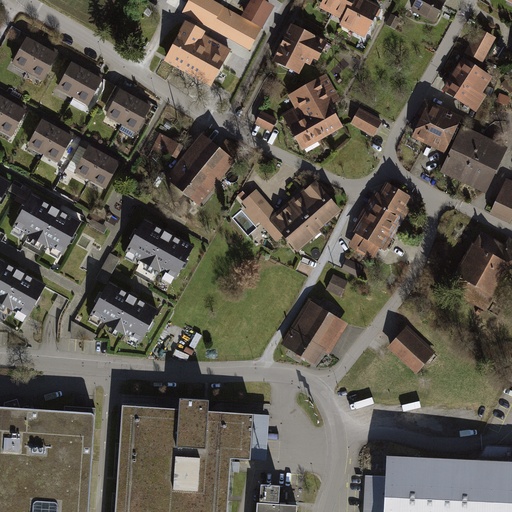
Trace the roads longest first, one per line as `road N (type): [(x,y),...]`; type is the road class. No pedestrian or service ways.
road 1 (residential): [(24,0),(248,140),(355,185)]
road 2 (tertiary): [(0,362),(266,375)]
road 3 (residential): [(437,198),(406,291),(325,394)]
road 4 (residential): [(355,185),(266,375)]
road 5 (residential): [(391,166),(398,131),(472,0)]
road 6 (tertiary): [(325,394),(339,432),(338,474),(325,511)]
